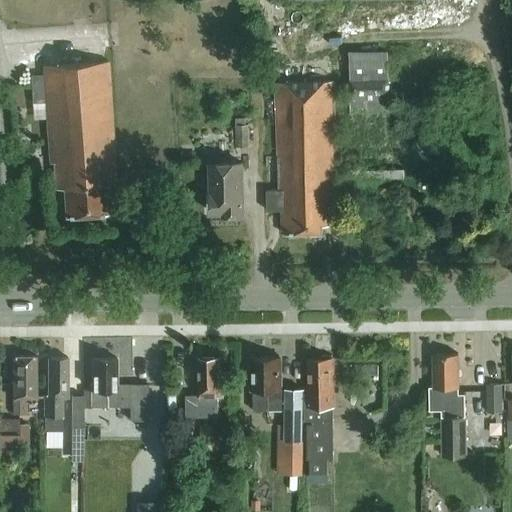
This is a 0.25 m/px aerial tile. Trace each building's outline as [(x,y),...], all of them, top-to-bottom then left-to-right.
[(389,110),(389,50),(350,50),(350,110),(389,110)] [(108,61),(43,65),(44,74),(30,75),(32,103),(45,102),(50,163),(54,163),(55,188),(64,188),(66,215),(106,213),(104,185),(116,185),(108,61)] [(322,224),(338,224),(336,80),(276,82),(279,189),(267,189),(268,210),(282,210),(283,232),(322,231),(322,224)] [(250,145),(249,124),(232,125),(233,146),(250,145)] [(224,213),(243,212),(242,162),(210,163),(211,211),(224,211),(224,213)] [(406,178),(406,169),(356,170),(356,179),(406,178)] [(434,353),(434,386),(430,386),(431,410),(441,409),(442,416),(443,416),(444,455),(463,454),(462,416),(466,415),(465,393),(459,393),(459,353),(434,353)] [(25,398),(37,397),(36,355),(12,355),(13,398),(13,414),(25,414),(25,398)] [(254,409),(270,409),(286,408),(287,424),(278,425),(279,474),(302,474),(302,441),(305,441),(303,388),(285,387),(285,388),(282,388),(282,376),(280,373),(279,355),(253,356),(253,378),(251,378),(251,390),(253,390),(254,409)] [(322,357),(309,358),(309,392),(305,392),(305,420),(313,420),(313,424),(308,424),(308,459),(310,459),(310,473),(329,473),(329,458),(334,458),(333,355),(322,355),(322,357)] [(219,356),(199,357),(200,394),(186,394),(187,416),(200,416),(200,415),(218,415),(218,395),(223,395),(223,376),(220,377),(219,356)] [(62,391),(67,391),(67,357),(48,357),(48,394),(45,394),(44,430),(62,430),(62,391)] [(91,389),(84,389),(84,395),(84,427),(93,427),(94,406),(130,406),(130,420),(148,420),(148,384),(117,384),(116,358),(92,358),(91,389)] [(488,412),(503,411),(503,384),(487,384),(488,412)] [(71,427),(84,427),(84,395),(71,395),(71,427)] [(0,448),(20,448),(19,418),(0,418),(0,448)] [(202,455),(217,454),(216,424),(201,425),(201,429),(192,429),(192,438),(195,438),(195,451),(202,451),(202,455)]
